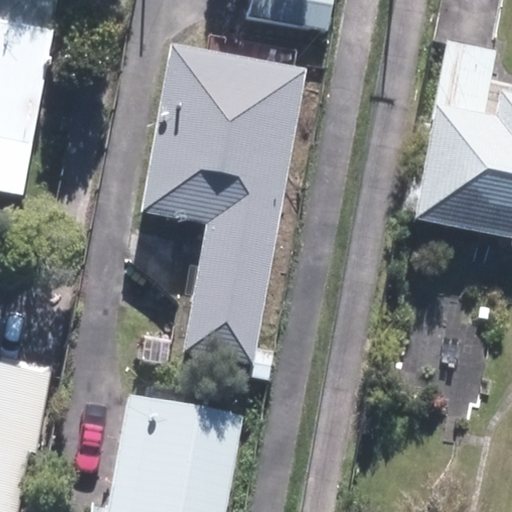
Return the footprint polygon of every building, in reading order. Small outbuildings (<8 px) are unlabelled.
[(0,196),(26,202),(63,4),(41,0),(10,0),(6,27),(0,25),(0,196)] [(255,0),(252,18),(333,35),(340,0),(255,0)] [(423,226),(511,243),(511,99),(510,99),(505,124),(487,121),(500,56),(448,46),(432,123),(443,125),(442,132),(427,130),(410,214),(425,218),(423,226)] [(193,360),(259,372),(312,77),(179,52),(149,220),(216,232),(193,360)] [(57,108),(78,111),(84,77),(62,74),(57,108)] [(397,295),(414,297),(421,248),(404,245),(397,295)] [(0,511),(23,511),(33,458),(39,460),(55,374),(5,364),(12,327),(0,325),(0,511)] [(119,511),(236,511),(251,428),(139,408),(119,511)]
